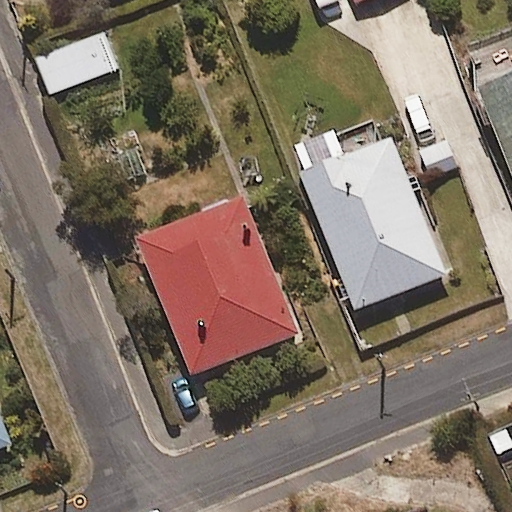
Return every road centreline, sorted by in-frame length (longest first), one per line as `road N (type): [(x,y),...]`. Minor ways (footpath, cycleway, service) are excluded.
road 1 (residential): [(142,502),(511,359)]
road 2 (residential): [(0,135),(142,502)]
